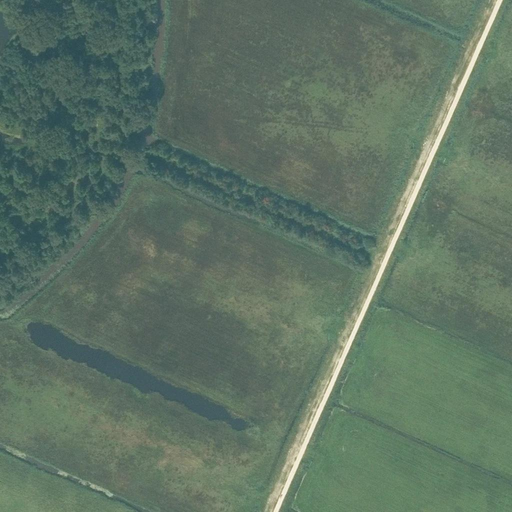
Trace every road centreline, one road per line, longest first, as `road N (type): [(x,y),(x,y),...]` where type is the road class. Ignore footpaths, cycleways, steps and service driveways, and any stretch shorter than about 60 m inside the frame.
road 1 (track): [(491,0),(266,511)]
road 2 (track): [(384,262),(160,164)]
